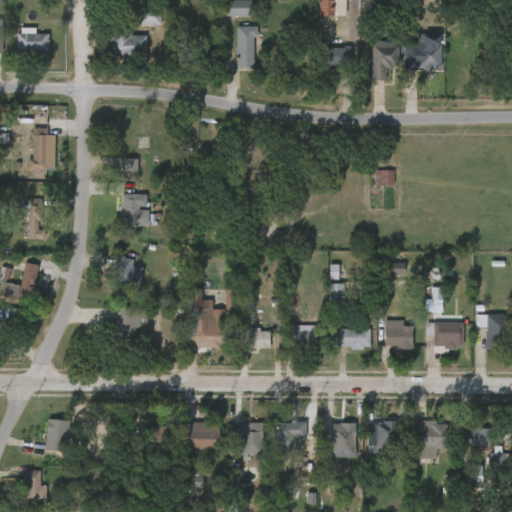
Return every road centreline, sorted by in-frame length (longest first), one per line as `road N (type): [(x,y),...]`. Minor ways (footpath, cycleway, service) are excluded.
road 1 (residential): [(0,91),(261,116),(511,117)]
road 2 (residential): [(0,380),(511,384)]
road 3 (residential): [(0,460),(81,301),(87,5)]
